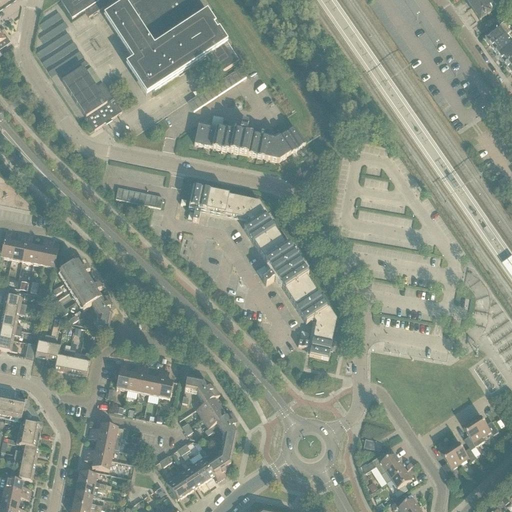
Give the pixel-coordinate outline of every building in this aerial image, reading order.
[(109,5),(106,0),(65,0),(60,3),(72,20),(85,12),(89,18),(109,5)] [(132,0),(105,18),(154,93),(206,59),(218,77),(239,63),(219,32),(216,34),(213,28),(215,27),(197,0),(132,0)] [(466,0),(465,1),(480,21),(489,15),(489,14),(507,2),(506,0),(505,0),(466,0)] [(498,29),(485,40),(492,49),(505,39),(510,35),(503,26),(498,29)] [(492,49),(498,57),(511,47),(505,39),(492,49)] [(504,66),(511,59),(511,48),(511,47),(498,57),(504,66)] [(96,89),(83,69),(62,83),(94,132),(122,114),(102,85),(96,89)] [(235,72),(242,82),(247,78),(240,69),(235,72)] [(231,76),(237,85),(242,82),(235,72),(231,76)] [(226,79),(232,88),(237,85),(231,76),(226,79)] [(221,82),(227,91),(232,88),(226,79),(221,82)] [(216,85),(222,94),(227,91),(221,82),(216,85)] [(212,88),(218,98),(222,94),(216,85),(212,88)] [(207,91),(213,101),(218,98),(212,88),(207,91)] [(202,95),(208,104),(213,101),(207,91),(202,95)] [(197,98),(203,107),(208,104),(202,95),(197,98)] [(192,101),(199,110),(203,107),(197,98),(192,101)] [(187,104),(194,114),(199,110),(192,101),(187,104)] [(248,125),(242,124),(240,133),(246,134),(248,125)] [(194,147),(278,164),(305,146),(295,130),(274,143),(198,128),(194,147)] [(259,204),(193,190),(189,209),(248,221),(250,225),(264,216),(265,217),(267,216),(259,204)] [(118,191),(115,202),(121,203),(124,192),(118,191)] [(135,194),(129,193),(127,204),(132,206),(135,194)] [(140,196),(135,194),(132,206),(138,207),(140,196)] [(146,197),(140,196),(138,207),(144,208),(146,197)] [(152,198),(146,197),(144,208),(149,209),(152,198)] [(163,200),(157,199),(155,210),(161,212),(163,200)] [(243,230),(253,246),(275,232),(265,217),(264,216),(250,225),(243,230)] [(253,246),(264,262),(285,248),(275,232),(253,246)] [(11,235),(6,233),(0,260),(11,262),(15,245),(9,244),(11,235)] [(11,262),(22,264),(27,238),(22,237),(21,246),(15,245),(11,262)] [(32,239),(27,238),(22,264),(33,266),(36,249),(31,248),(32,239)] [(49,242),(44,241),(42,250),(36,249),(33,266),(43,269),(49,242)] [(58,253),(52,252),(54,243),(49,242),(43,269),(54,271),(58,253)] [(308,278),(288,247),(285,248),(264,262),(285,293),(306,279),(308,278)] [(511,257),(501,265),(511,279),(511,257)] [(71,294),(89,283),(86,278),(84,280),(78,270),(80,269),(77,264),(76,265),(70,268),(67,270),(63,273),(59,276),(71,294)] [(81,271),(85,276),(90,273),(86,268),(81,271)] [(266,287),(274,282),(270,277),(262,282),(266,287)] [(285,293),(296,311),(317,297),(306,279),(285,293)] [(83,313),(91,307),(101,301),(98,297),(96,298),(90,288),(92,287),(89,283),(71,294),(83,313)] [(98,286),(93,289),(96,294),(101,291),(98,286)] [(53,292),(51,301),(52,303),(57,299),(56,297),(62,293),(59,289),(53,293),(53,292)] [(21,306),(22,300),(6,297),(4,308),(26,312),(27,307),(21,306)] [(107,297),(101,301),(91,307),(99,320),(97,331),(108,333),(111,318),(105,307),(111,303),(107,297)] [(326,311),(317,297),(296,311),(306,326),(311,322),(327,312),(326,311)] [(25,317),(26,312),(4,308),(2,318),(17,321),(19,316),(25,317)] [(306,357),(309,357),(328,361),(336,321),(328,309),(326,311),(327,312),(311,322),(313,326),(309,345),(308,350),(306,357)] [(16,327),(17,321),(2,318),(0,326),(0,328),(21,333),(22,328),(16,327)] [(0,328),(0,339),(13,343),(14,337),(20,338),(21,333),(0,328)] [(44,343),(38,342),(35,358),(46,360),(51,338),(46,337),(44,343)] [(56,339),(51,338),(46,360),(56,362),(57,362),(58,356),(60,347),(54,345),(56,339)] [(0,351),(11,353),(17,355),(18,349),(12,348),(13,343),(0,339),(0,351)] [(79,360),(73,359),(76,349),(70,348),(70,352),(65,374),(76,376),(78,365),(79,360)] [(58,356),(57,362),(56,362),(54,372),(65,374),(70,352),(65,351),(64,357),(58,356)] [(85,362),(79,360),(76,376),(87,378),(90,363),(91,357),(86,356),(85,362)] [(127,365),(122,364),(116,391),(127,393),(131,375),(125,374),(127,365)] [(136,377),(131,375),(127,393),(138,395),(143,369),(138,368),(136,377)] [(152,380),(146,379),(148,370),(143,369),(138,395),(148,397),(152,380)] [(157,381),(152,380),(148,397),(159,399),(164,373),(159,372),(157,381)] [(159,399),(170,402),(173,384),(167,383),(169,374),(164,373),(159,399)] [(187,381),(184,392),(196,395),(204,407),(214,400),(214,401),(220,397),(215,390),(209,394),(202,384),(187,381)] [(14,401),(3,399),(0,413),(0,417),(10,420),(14,401)] [(204,407),(196,412),(202,421),(220,410),(214,401),(214,400),(204,407)] [(10,420),(21,422),(22,417),(27,418),(29,412),(32,410),(28,404),(14,401),(10,420)] [(210,430),(216,426),(216,425),(226,419),(220,410),(202,421),(209,431),(210,430)] [(216,425),(216,426),(225,438),(222,449),(233,451),(237,436),(230,426),(236,421),(232,415),(226,419),(216,425)] [(482,419),(473,425),(482,439),(491,434),(494,437),(499,434),(492,424),(487,427),(482,419)] [(24,420),(21,434),(37,437),(39,426),(42,427),(42,425),(39,420),(35,422),(24,420)] [(482,439),(473,425),(464,431),(469,438),(464,442),(470,450),(471,452),(485,443),(482,439)] [(100,427),(99,433),(90,431),(89,436),(116,442),(121,443),(123,432),(100,427)] [(210,430),(209,431),(205,433),(208,438),(213,434),(210,430)] [(34,450),(37,437),(21,434),(19,447),(23,448),(34,450)] [(113,452),(116,442),(89,436),(88,441),(97,443),(96,448),(113,452)] [(374,451),(376,444),(365,442),(363,449),(374,451)] [(460,445),(451,451),(461,466),(469,460),(472,464),(477,460),(471,452),(470,450),(465,453),(460,445)] [(23,448),(22,454),(15,452),(14,457),(36,462),(38,451),(34,450),(23,448)] [(111,463),(113,452),(96,448),(95,454),(86,452),(85,457),(111,463)] [(214,478),(218,484),(224,480),(220,473),(230,467),(233,451),(222,449),(220,460),(208,468),(214,478)] [(461,466),(451,451),(442,457),(447,465),(442,468),(449,479),(455,475),(452,472),(461,466)] [(208,468),(199,455),(190,462),(193,466),(205,484),(214,478),(208,468)] [(384,456),(373,463),(371,463),(380,477),(386,474),(400,464),(394,456),(387,461),(384,456)] [(20,463),(18,469),(34,472),(36,462),(14,457),(13,462),(20,463)] [(109,473),(111,463),(85,457),(84,462),(93,464),(92,470),(109,473)] [(406,473),(400,464),(386,474),(381,477),(386,486),(391,483),(406,473)] [(196,490),(205,484),(193,466),(184,472),(196,490)] [(32,483),(34,472),(18,469),(17,475),(11,473),(10,479),(16,480),(32,483)] [(187,496),(196,490),(184,472),(175,478),(187,496)] [(397,499),(407,492),(404,487),(412,482),(406,473),(391,483),(397,491),(393,494),(397,499)] [(95,489),(97,478),(80,474),(77,485),(95,489)] [(177,502),(187,496),(175,478),(166,485),(177,502)] [(31,492),(22,490),(23,485),(6,481),(4,492),(30,497),(31,492)] [(98,489),(95,489),(77,485),(75,496),(93,499),(94,494),(97,494),(97,493),(105,495),(106,491),(98,489)] [(29,502),(30,497),(4,492),(1,502),(19,506),(20,500),(29,502)] [(91,506),(93,499),(75,496),(73,506),(90,510),(94,511),(100,511),(101,511),(102,508),(91,506)] [(413,511),(418,509),(413,500),(405,505),(402,500),(391,507),(394,511),(398,510),(399,511),(413,511)] [(19,511),(18,511),(19,506),(1,502),(0,508),(0,511),(19,511)]
